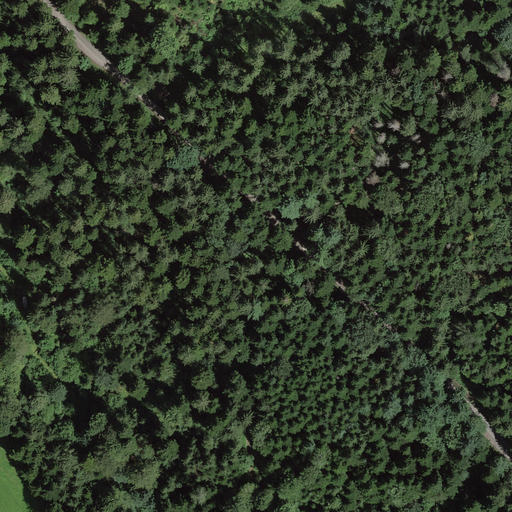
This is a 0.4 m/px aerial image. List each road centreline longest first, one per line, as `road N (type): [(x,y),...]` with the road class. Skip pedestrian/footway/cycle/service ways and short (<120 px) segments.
road 1 (track): [(198,156),(456,392),(511,460)]
road 2 (track): [(260,511),(250,478),(242,268),(198,156)]
road 3 (track): [(45,0),(198,156)]
road 4 (track): [(157,115),(217,59),(286,28)]
road 5 (track): [(70,392),(34,349),(0,261)]
